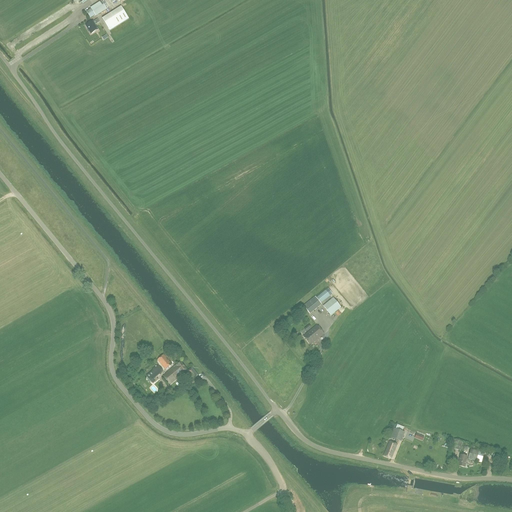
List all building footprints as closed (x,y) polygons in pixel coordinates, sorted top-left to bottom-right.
[(107,10),(101,1),(90,8),(91,9),(86,12),(90,18),(95,15),(96,17),(107,10)] [(121,7),(102,19),(110,31),(129,19),(121,7)] [(96,25),(99,23),(97,19),(94,22),(93,21),(85,26),(91,35),(99,30),(96,25)] [(326,290),(316,298),(321,304),(330,296),(326,290)] [(310,314),(321,305),(321,304),(316,298),(315,297),(303,306),(310,314)] [(331,316),(341,308),(333,298),(323,306),(331,316)] [(311,345),(317,340),(324,334),(317,325),(303,337),(311,345)] [(171,364),(169,361),(170,359),(167,356),(166,357),(164,355),(157,360),(165,369),(171,364)] [(180,362),(171,370),(163,376),(170,384),(187,370),(180,362)] [(151,382),(163,371),(158,365),(156,367),(155,366),(152,369),(153,370),(146,375),(151,382)] [(193,379),(198,375),(192,368),(187,372),(193,379)] [(397,426),(396,429),(393,428),(389,437),(401,442),(405,432),(402,431),(403,428),(397,426)] [(453,449),(461,451),(462,441),(455,440),(453,449)] [(391,459),(397,444),(390,442),(384,456),(391,459)] [(484,452),(471,448),(468,459),(481,462),(484,452)] [(465,467),(467,456),(460,455),(458,466),(465,467)]
